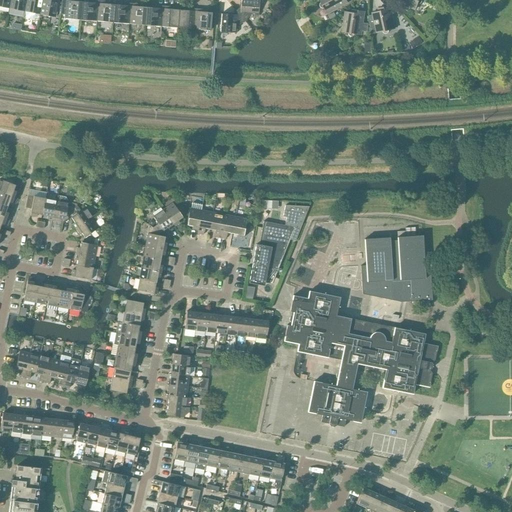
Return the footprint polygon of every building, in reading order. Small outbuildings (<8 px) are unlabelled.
[(0,0),(0,6),(9,8),(10,0),(0,0)] [(10,0),(9,8),(24,11),(26,0),(10,0)] [(40,14),(42,0),(26,0),(24,11),(25,11),(26,16),(28,19),(33,20),(37,18),(39,14),(40,14)] [(42,0),(40,14),(55,17),(58,0),(42,0)] [(81,20),(82,2),(72,1),(72,0),(65,0),(65,1),(62,1),(60,14),(64,15),(64,18),(81,20)] [(81,20),(97,21),(98,1),(92,0),(92,3),(82,2),(81,20)] [(236,11),(245,20),(252,14),(258,14),(259,0),(241,0),(241,7),(236,11)] [(320,0),(322,2),(321,3),(320,5),(320,6),(321,7),(322,8),(323,9),(325,8),(328,14),(348,3),(346,0),(320,0)] [(397,0),(397,2),(415,10),(418,4),(419,4),(421,4),(422,3),(422,1),(422,0),(421,0),(397,0)] [(97,21),(113,22),(114,4),(105,4),(105,1),(98,1),(97,21)] [(129,24),(131,3),(124,3),(124,5),(114,4),(113,22),(129,24)] [(129,24),(145,25),(147,7),(137,6),(137,4),(131,3),(129,24)] [(145,25),(161,26),(163,6),(156,6),(156,8),(147,7),(145,25)] [(161,26),(177,28),(179,10),(169,9),(169,7),(163,6),(161,26)] [(373,15),(370,16),(371,34),(383,31),(383,33),(384,34),(386,34),(387,34),(388,33),(389,31),(389,30),(395,29),(390,6),(384,8),(385,11),(372,13),(373,15)] [(194,29),(195,9),(189,8),(188,11),(179,10),(177,28),(194,29)] [(195,9),(194,29),(210,30),(212,13),(202,12),(202,9),(195,9)] [(245,20),(236,11),(232,14),(221,14),(220,32),(237,33),(237,27),(245,20)] [(358,11),(358,14),(345,12),(342,32),(349,33),(349,34),(350,35),(351,36),(352,36),(353,36),(355,35),(355,34),(361,35),(362,31),(367,32),(369,24),(363,23),(365,12),(358,11)] [(419,36),(408,44),(413,50),(424,42),(419,36)] [(0,191),(17,198),(19,192),(11,189),(12,184),(0,179),(0,191)] [(0,204),(5,206),(6,201),(15,204),(17,198),(0,191),(0,204)] [(45,198),(28,195),(25,207),(31,209),(30,215),(37,216),(38,211),(43,212),(45,198)] [(56,200),(53,219),(59,221),(60,215),(65,216),(66,214),(69,215),(74,208),(67,206),(68,202),(67,202),(68,201),(65,197),(57,195),(56,200)] [(53,219),(56,200),(45,198),(43,212),(48,213),(47,218),(53,219)] [(163,210),(174,226),(179,222),(176,218),(181,215),(182,217),(185,215),(183,207),(178,210),(173,203),(163,210)] [(183,207),(185,215),(188,216),(187,222),(193,223),(192,228),(198,230),(201,210),(202,205),(192,203),(191,208),(183,207)] [(0,204),(0,216),(10,220),(12,214),(3,210),(5,206),(0,204)] [(272,284),(278,268),(276,267),(277,261),(278,262),(279,256),(280,256),(282,250),(283,250),(284,244),(285,245),(286,239),(295,241),(309,207),(285,205),(283,217),(286,217),(285,225),(263,221),(259,245),(256,244),(254,255),(257,255),(252,280),(272,284)] [(74,208),(69,215),(74,222),(72,223),(76,229),(92,218),(85,208),(78,213),(74,208)] [(153,227),(160,232),(163,230),(161,228),(166,225),(169,229),(174,226),(163,210),(153,216),(158,224),(153,227)] [(201,210),(198,230),(197,233),(203,235),(205,225),(210,226),(213,212),(201,210)] [(213,212),(210,226),(215,227),(213,237),(219,238),(224,214),(213,212)] [(235,217),(224,214),(219,238),(226,239),(227,230),(232,231),(235,217)] [(0,216),(0,222),(7,225),(10,220),(0,216)] [(235,217),(232,231),(237,232),(236,237),(243,238),(244,233),(248,234),(249,227),(245,227),(247,219),(235,217)] [(92,218),(76,229),(79,234),(84,231),(87,235),(84,237),(86,240),(94,238),(102,233),(92,218)] [(160,232),(153,227),(152,234),(148,233),(146,245),(165,249),(166,242),(161,241),(162,236),(160,235),(160,232)] [(415,228),(405,228),(405,231),(405,236),(415,236),(415,228)] [(425,275),(422,235),(397,237),(397,241),(390,241),(389,238),(364,239),(366,265),(360,266),(362,294),(370,296),(400,302),(422,300),(430,300),(432,300),(431,294),(430,275),(425,275)] [(94,238),(86,240),(85,243),(83,242),(82,248),(77,247),(76,253),(95,257),(97,245),(93,244),(94,238)] [(146,245),(143,256),(157,259),(158,254),(164,255),(165,249),(146,245)] [(93,268),(95,257),(76,253),(74,259),(80,260),(79,265),(93,268)] [(143,256),(141,267),(161,271),(162,265),(156,264),(157,259),(143,256)] [(93,268),(79,265),(78,270),(73,269),(71,276),(91,279),(93,268)] [(139,278),(153,281),(154,276),(159,277),(161,271),(141,267),(139,278)] [(35,302),(38,288),(33,287),(34,278),(28,277),(23,300),(35,302)] [(153,281),(139,278),(137,290),(156,294),(157,287),(152,286),(153,281)] [(46,304),(51,281),(44,280),(43,289),(38,288),(35,302),(46,304)] [(46,304),(57,307),(60,293),(55,292),(57,282),(51,281),(46,304)] [(60,293),(57,307),(69,309),(73,285),(67,284),(65,294),(60,293)] [(79,287),(73,285),(69,309),(80,311),(87,313),(88,307),(90,306),(91,305),(92,304),(92,302),(92,299),(91,297),(90,296),(83,294),(83,297),(77,296),(79,287)] [(432,373),(429,369),(430,363),(435,360),(437,346),(423,343),(425,334),(336,316),(340,297),(309,291),(307,298),(293,295),(290,311),(293,312),(291,325),(287,325),(284,341),(298,344),(297,351),(341,360),(336,385),(314,381),(307,412),(322,415),(321,422),(344,427),(345,419),(360,422),(366,392),(352,389),(357,363),(386,369),(382,387),(413,394),(414,384),(429,387),(432,373)] [(124,311),(144,315),(145,309),(140,308),(141,302),(127,299),(124,311)] [(124,311),(122,322),(136,325),(137,320),(143,321),(144,315),(124,311)] [(195,330),(197,312),(187,311),(185,329),(195,330)] [(207,314),(197,312),(195,330),(205,331),(207,314)] [(205,331),(215,332),(217,315),(207,314),(205,331)] [(215,332),(225,334),(227,316),(217,315),(215,332)] [(225,334),(235,335),(237,317),(227,316),(225,334)] [(235,335),(246,336),(248,318),(237,317),(235,335)] [(246,336),(256,337),(258,320),(248,318),(246,336)] [(258,320),(256,337),(266,339),(268,321),(258,320)] [(135,330),(136,325),(122,322),(118,322),(116,333),(120,334),(143,338),(145,332),(135,330)] [(143,338),(120,334),(118,345),(132,347),(133,342),(142,344),(143,338)] [(118,345),(116,356),(139,360),(140,354),(131,352),(132,347),(118,345)] [(253,357),(264,358),(266,358),(266,350),(254,348),(253,357)] [(24,377),(30,353),(19,351),(15,368),(20,369),(18,376),(24,377)] [(30,353),(24,377),(29,378),(31,372),(35,373),(40,356),(30,353)] [(172,364),(190,366),(191,356),(173,353),(172,364)] [(50,358),(40,356),(35,373),(40,374),(38,381),(44,382),(50,358)] [(116,356),(114,367),(128,370),(129,365),(138,366),(139,360),(116,356)] [(59,360),(50,358),(44,382),(49,383),(51,377),(55,378),(59,360)] [(75,383),(79,365),(80,361),(71,358),(69,363),(64,387),(69,388),(71,382),(75,383)] [(69,363),(59,360),(55,378),(60,379),(58,385),(64,387),(69,363)] [(172,364),(171,374),(189,376),(190,366),(172,364)] [(79,365),(75,383),(79,384),(78,390),(84,392),(90,368),(79,365)] [(114,367),(112,378),(131,382),(132,376),(127,375),(128,370),(114,367)] [(171,374),(170,384),(187,386),(189,376),(171,374)] [(113,391),(111,400),(122,402),(124,387),(130,388),(131,382),(112,378),(109,390),(113,391)] [(170,384),(169,394),(186,396),(187,386),(170,384)] [(185,406),(186,396),(169,394),(167,404),(185,406)] [(185,406),(167,404),(166,415),(184,417),(185,406)] [(198,408),(197,421),(204,421),(205,409),(198,408)] [(11,432),(13,414),(2,413),(0,430),(11,432)] [(23,415),(13,414),(11,432),(21,433),(23,415)] [(33,416),(23,415),(21,433),(31,434),(33,416)] [(43,417),(33,416),(31,434),(41,435),(43,417)] [(41,435),(51,436),(53,419),(43,417),(41,435)] [(51,436),(62,438),(64,420),(53,419),(51,436)] [(64,420),(62,438),(72,439),(74,421),(64,420)] [(86,443),(90,425),(80,423),(76,440),(86,443)] [(100,428),(90,425),(86,443),(96,445),(100,428)] [(106,448),(110,430),(100,428),(96,445),(106,448)] [(120,433),(110,430),(106,448),(115,450),(120,433)] [(115,450),(125,452),(130,435),(120,433),(115,450)] [(130,435),(125,452),(134,454),(133,459),(137,460),(138,454),(136,453),(140,438),(130,435)] [(177,441),(176,445),(173,459),(185,461),(188,444),(177,441)] [(199,446),(188,444),(185,461),(195,463),(199,446)] [(209,448),(199,446),(195,463),(194,469),(205,471),(206,465),(209,448)] [(220,450),(209,448),(206,465),(216,468),(220,450)] [(231,452),(220,450),(216,468),(227,470),(231,452)] [(227,470),(238,472),(241,454),(231,452),(227,470)] [(252,456),(241,454),(238,472),(248,474),(252,456)] [(83,456),(81,463),(91,465),(92,458),(83,456)] [(262,459),(252,456),(248,474),(259,476),(262,459)] [(91,465),(99,467),(101,460),(93,458),(92,458),(91,465)] [(273,461),(262,459),(259,476),(269,478),(273,461)] [(273,461),(269,478),(275,479),(273,488),(279,489),(281,481),(280,481),(281,481),(284,463),(273,461)] [(34,511),(39,468),(17,465),(15,479),(12,479),(11,486),(14,486),(11,511),(34,511)] [(134,469),(122,466),(121,472),(133,475),(134,469)] [(127,476),(109,472),(104,471),(102,481),(124,487),(125,481),(130,482),(131,477),(126,476),(127,476)] [(180,482),(182,476),(170,473),(169,479),(180,482)] [(121,497),(124,487),(102,481),(102,482),(106,483),(104,493),(121,497)] [(180,485),(162,481),(160,492),(177,496),(180,485)] [(363,487),(356,503),(366,508),(374,492),(363,487)] [(157,503),(175,507),(177,496),(160,492),(157,503)] [(376,511),(383,496),(374,492),(366,508),(375,511),(376,511)] [(101,504),(119,508),(121,497),(104,493),(101,504)] [(264,503),(276,506),(278,497),(266,494),(264,503)] [(387,511),(393,500),(383,496),(376,511),(387,511)] [(399,511),(403,505),(393,500),(387,511),(399,511)] [(157,503),(154,511),(173,511),(175,507),(157,503)]
